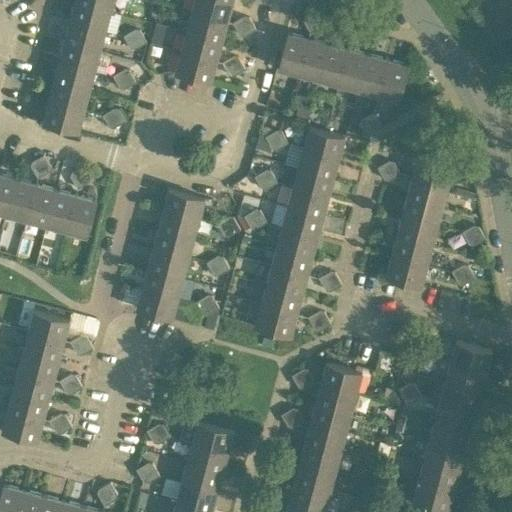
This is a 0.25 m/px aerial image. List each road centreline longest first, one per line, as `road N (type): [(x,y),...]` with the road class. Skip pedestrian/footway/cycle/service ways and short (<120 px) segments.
road 1 (residential): [(0,450),(12,446),(97,468),(130,332)]
road 2 (residential): [(134,160),(104,286),(130,332)]
road 3 (residential): [(511,336),(343,298)]
road 4 (residential): [(482,119),(404,0)]
road 5 (residential): [(134,160),(0,126)]
road 6 (residential): [(511,248),(482,119)]
road 7 (residential): [(154,165),(175,111),(247,121)]
road 8 (residential): [(247,121),(235,160),(220,174),(154,165)]
road 9 (residential): [(278,0),(247,121)]
